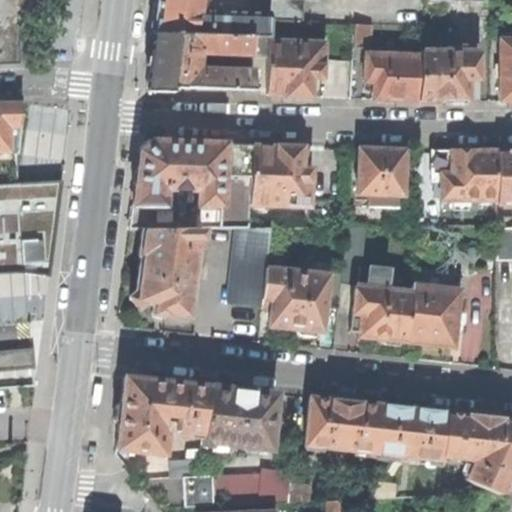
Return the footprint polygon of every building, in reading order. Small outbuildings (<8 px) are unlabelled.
[(0,0),(0,64),(21,64),(20,49),(20,31),(23,19),(28,5),(30,0),(0,0)] [(157,0),(154,22),(153,34),(267,38),(268,21),(268,14),(205,10),(205,0),(157,0)] [(303,0),(268,0),(268,14),(268,21),(302,22),(303,0)] [(354,24),(353,48),(370,49),(371,25),(354,24)] [(150,61),(146,90),(159,91),(173,91),(172,87),(252,90),(252,71),(199,68),(199,52),(267,56),(267,41),(267,38),(153,34),(150,61)] [(511,39),(499,39),(499,101),(511,101),(511,39)] [(267,56),(266,95),(287,96),(310,97),(310,78),(323,78),(323,44),(267,41),(267,56)] [(420,51),(420,57),(418,102),(442,102),(466,102),(466,79),(477,79),(477,52),(420,51)] [(374,82),(373,100),(390,100),(418,102),(420,57),(365,55),(364,82),(374,82)] [(0,151),(7,152),(8,127),(19,127),(22,105),(0,105),(0,151)] [(14,155),(15,185),(35,183),(40,108),(22,105),(19,127),(14,155)] [(131,205),(220,203),(221,176),(223,144),(150,141),(137,154),(135,175),(131,205)] [(221,176),(249,177),(250,145),(223,144),(221,176)] [(274,146),(250,145),(249,177),(248,203),(248,206),(309,208),(310,169),(300,169),(300,147),(274,146)] [(358,150),(357,195),(366,195),(396,196),(401,196),(403,151),(378,150),(358,150)] [(496,205),(511,204),(511,151),(496,152),(496,201),(496,205)] [(451,175),(451,152),(432,152),(432,175),(440,175),(451,175)] [(496,201),(496,152),(469,152),(451,152),(451,175),(440,175),(440,200),(453,200),(467,201),(496,201)] [(248,203),(249,177),(221,176),(220,203),(248,203)] [(0,265),(19,264),(30,263),(41,262),(40,240),(51,240),(58,184),(37,185),(37,183),(35,183),(15,185),(0,185),(0,265)] [(396,196),(366,195),(366,208),(395,210),(396,196)] [(453,211),(467,211),(467,201),(453,200),(453,211)] [(414,201),(414,227),(432,227),(432,201),(414,201)] [(201,229),(240,228),(248,228),(248,206),(248,203),(220,203),(131,205),(128,229),(143,229),(201,229)] [(361,267),(365,229),(347,227),(343,265),(361,267)] [(248,228),(240,228),(237,262),(266,265),(270,228),(248,228)] [(511,228),(497,229),(497,261),(511,260),(511,228)] [(131,296),(131,300),(137,308),(140,308),(146,304),(155,305),(154,315),(160,316),(169,317),(169,315),(189,317),(198,249),(200,231),(201,229),(143,229),(139,256),(141,256),(136,292),(131,296)] [(316,336),(320,334),(320,331),(322,332),(329,263),(308,261),(307,272),(266,268),(261,306),(261,308),(266,309),(265,326),(279,327),(297,329),(297,332),(300,335),(316,336)] [(266,265),(237,262),(233,303),(261,306),(266,268),(266,265)] [(343,265),(342,283),(354,285),(386,288),(388,270),(361,267),(343,265)] [(461,273),(413,269),(411,285),(459,290),(461,273)] [(411,290),(386,288),(354,285),(351,313),(360,314),(359,331),(358,336),(368,337),(380,338),(380,340),(384,344),(397,346),(401,343),(401,340),(405,341),(411,290)] [(411,285),(411,290),(405,341),(428,343),(453,346),(454,334),(457,313),(459,290),(411,285)] [(360,314),(351,313),(349,330),(359,331),(360,314)] [(457,313),(454,334),(462,335),(465,314),(457,313)] [(30,351),(0,353),(0,370),(32,368),(30,351)] [(202,434),(208,386),(164,382),(127,378),(124,401),(118,407),(117,420),(122,426),(119,451),(166,456),(169,432),(164,431),(166,415),(182,417),(180,432),(202,434)] [(98,382),(94,381),(91,402),(100,403),(101,387),(102,382),(98,382)] [(269,450),(275,393),(241,390),(208,386),(202,434),(201,448),(210,449),(211,443),(269,450)] [(374,453),(380,405),(343,401),(310,398),(305,445),(374,453)] [(437,466),(441,467),(442,452),(447,413),(410,409),(380,405),(374,453),(438,460),(437,466)] [(511,420),(489,418),(447,413),(442,452),(475,458),(465,477),(495,494),(507,494),(511,483),(511,420)] [(186,460),(199,460),(200,451),(187,450),(186,460)] [(199,460),(186,460),(170,460),(169,478),(185,477),(198,477),(199,460)] [(292,475),(262,471),(261,477),(258,504),(288,503),(290,485),(292,475)] [(185,477),(186,507),(213,506),(212,478),(211,476),(198,477),(185,477)] [(212,478),(213,506),(258,504),(261,477),(212,478)] [(371,483),(370,500),(396,498),(397,486),(371,483)] [(290,485),(288,503),(310,502),(311,487),(290,485)] [(327,501),(327,511),(339,511),(339,501),(327,501)]
